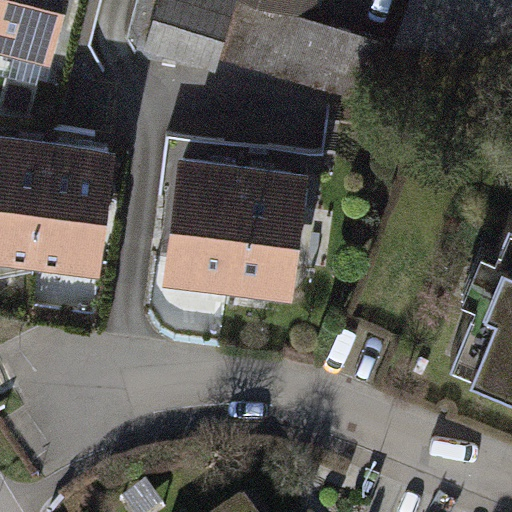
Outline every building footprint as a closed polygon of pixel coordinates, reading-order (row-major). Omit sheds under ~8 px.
[(60,0),(0,0),(0,33),(50,45),(60,0)] [(276,0),(161,0),(151,31),(213,51),(217,40),(381,93),(389,70),(399,40),(305,10),(276,0)] [(276,0),(305,10),(308,0),(276,0)] [(511,0),(413,0),(399,40),(389,70),(490,104),(511,38),(511,0)] [(50,139),(0,132),(0,242),(36,247),(50,139)] [(112,146),(50,139),(36,247),(99,255),(112,146)] [(243,164),(181,156),(167,265),(230,273),(243,164)] [(306,172),(243,164),(230,273),(292,280),(306,172)] [(511,214),(455,354),(511,377),(511,214)]
